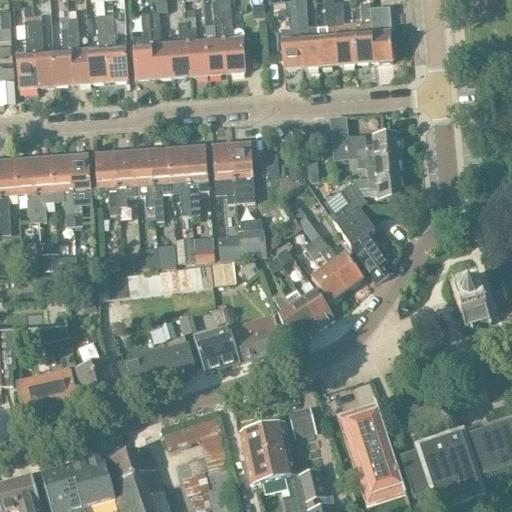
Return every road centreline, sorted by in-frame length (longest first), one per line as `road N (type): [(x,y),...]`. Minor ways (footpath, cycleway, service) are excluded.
road 1 (residential): [(0,459),(336,354),(365,331),(449,212),(438,101)]
road 2 (residential): [(0,126),(43,130),(129,124),(161,113),(438,101)]
